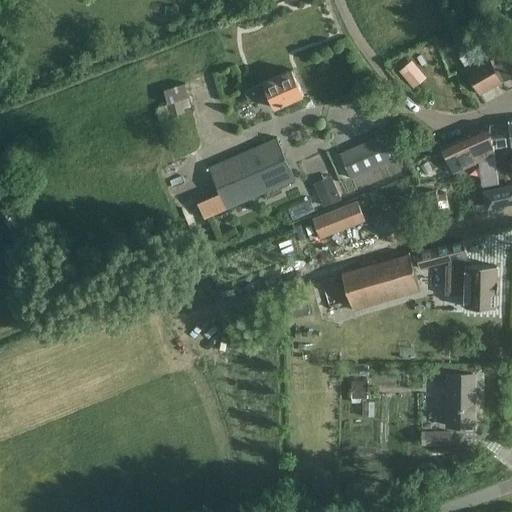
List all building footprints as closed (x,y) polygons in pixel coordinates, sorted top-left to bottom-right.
[(476,59),(489,86),(500,80),(487,53),(476,59)] [(511,53),(507,57),(496,62),(504,78),(511,73),(511,53)] [(478,91),(489,86),(476,59),(464,64),(478,91)] [(304,96),(294,70),(245,90),(249,101),(269,93),(275,108),(304,96)] [(511,144),(511,120),(507,122),(489,125),(491,142),(508,140),(509,145),(511,144)] [(473,161),(493,153),(491,142),(489,125),(441,144),(450,167),(472,158),(473,161)] [(352,178),(400,158),(390,133),(342,153),(352,178)] [(277,138),(208,167),(219,193),(226,209),(295,181),(277,138)] [(489,206),(511,201),(511,183),(485,189),(489,206)] [(438,189),(420,192),(425,219),(443,215),(438,189)] [(358,199),(312,218),(318,234),(339,225),(338,223),(363,212),(358,199)] [(436,263),(467,254),(463,239),(432,247),(436,263)] [(352,310),(419,291),(409,254),(341,272),(352,310)] [(497,292),(497,280),(496,280),(496,265),(466,264),(465,306),(495,307),(496,292),(497,292)] [(475,425),(475,373),(447,373),(447,425),(475,425)] [(450,444),(450,431),(422,431),(421,444),(450,444)]
